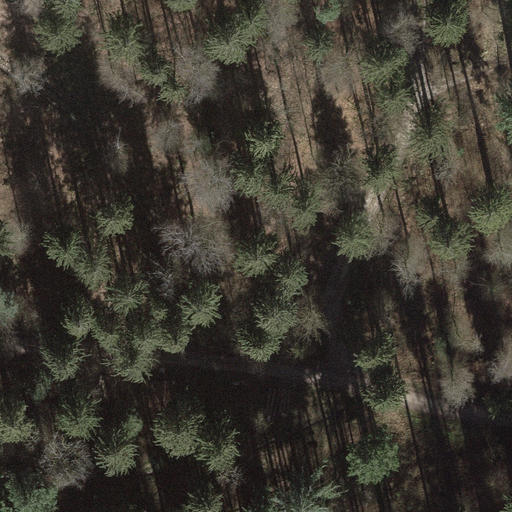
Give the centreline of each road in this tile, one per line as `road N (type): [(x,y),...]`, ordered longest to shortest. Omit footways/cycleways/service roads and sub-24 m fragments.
road 1 (track): [(0,340),(144,349),(511,416)]
road 2 (track): [(369,386),(333,321),(338,274),(415,98),(419,0)]
